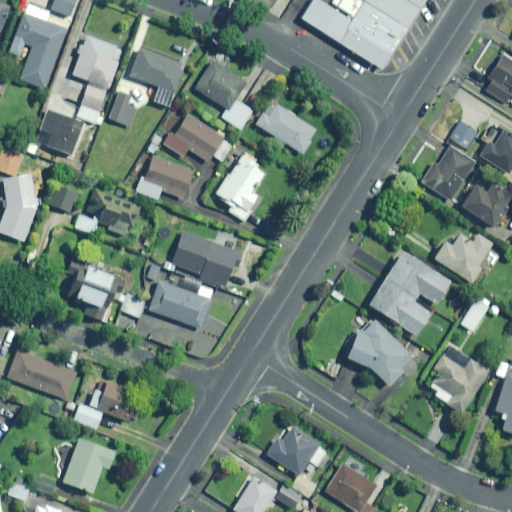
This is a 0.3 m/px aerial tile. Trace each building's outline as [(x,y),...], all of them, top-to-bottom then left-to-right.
[(76,0),(55,0),(51,11),(70,18),(76,0)] [(357,20),(325,0),(317,0),(306,19),(386,69),(400,47),(357,20)] [(412,28),(424,8),(412,0),(367,0),(369,1),(412,28)] [(11,6),(0,1),(0,30),(2,31),(11,6)] [(399,47),(412,28),(369,1),(357,20),(399,47)] [(67,29),(21,13),(7,53),(20,57),(24,44),(31,46),(19,80),(46,90),(67,29)] [(124,52),(85,37),(78,54),(80,55),(73,75),(109,89),(124,52)] [(248,43),(237,40),(233,52),(245,55),(248,43)] [(179,63),(141,48),(130,77),(174,94),(182,72),(176,70),(179,63)] [(511,59),(506,56),(484,89),(506,104),(511,94),(511,59)] [(9,63),(0,60),(0,82),(2,83),(9,63)] [(247,82),(214,61),(195,90),(226,110),(221,118),(241,131),(253,112),(235,100),(247,82)] [(111,94),(71,80),(64,99),(81,105),(77,118),(101,126),(111,94)] [(130,97),(120,93),(110,119),(130,127),(136,110),(127,106),(130,97)] [(317,131),(276,105),(271,113),(266,110),(256,125),(302,155),(317,131)] [(230,141),(173,109),(155,141),(183,157),(187,150),(209,162),(212,156),(219,160),(230,141)] [(82,124),(48,111),(41,131),(48,133),(43,146),(71,156),(82,124)] [(477,132),(462,123),(452,140),(468,149),(477,132)] [(511,167),(511,136),(504,131),(494,147),(488,144),(480,157),(508,175),(511,167)] [(24,156),(2,148),(0,154),(0,171),(16,177),(24,156)] [(473,163),(450,149),(438,167),(434,165),(422,183),(450,201),(473,163)] [(195,172),(150,155),(136,192),(158,200),(162,191),(185,199),(195,172)] [(266,173),(242,156),(215,194),(222,199),(219,204),(242,221),(258,198),(252,193),(266,173)] [(33,177),(3,180),(6,206),(0,220),(0,233),(24,242),(37,207),(33,177)] [(511,197),(492,185),(486,193),(475,187),(462,208),(493,227),(511,197)] [(141,207),(93,189),(85,211),(94,214),(92,219),(79,214),(73,228),(93,236),(98,222),(107,226),(105,229),(124,236),(127,226),(133,228),(141,207)] [(239,238),(221,230),(214,244),(184,231),(170,264),(224,287),(238,253),(233,250),(239,238)] [(493,244),(474,232),(469,240),(458,233),(450,245),(445,242),(434,259),(471,284),(481,269),(478,267),(493,244)] [(452,283),(403,251),(368,306),(416,337),(431,314),(414,303),(420,294),(437,305),(452,283)] [(120,279),(87,267),(75,298),(108,311),(120,279)] [(196,296),(158,282),(148,311),(202,330),(216,293),(199,287),(196,296)] [(489,307),(477,299),(460,325),(473,333),(489,307)] [(411,356),(368,316),(346,358),(372,371),(389,387),(403,372),(399,369),(411,356)] [(511,339),(507,338),(501,357),(511,360),(511,339)] [(76,373),(17,351),(7,378),(66,400),(76,373)] [(419,387),(428,392),(461,414),(489,371),(471,359),(464,370),(440,355),(419,387)] [(511,376),(508,375),(496,412),(506,415),(501,431),(511,434),(511,376)] [(96,391),(89,407),(128,422),(129,418),(137,422),(147,397),(108,381),(103,393),(96,391)] [(102,413),(80,405),(74,421),(96,430),(102,413)] [(328,450),(286,424),(277,439),(266,456),(299,476),(305,466),(314,472),(328,450)] [(115,452),(79,439),(64,483),(93,494),(102,467),(109,470),(115,452)] [(377,485),(343,463),(325,492),(356,511),(373,511),(375,510),(366,503),(377,485)] [(326,474),(319,470),(311,481),(318,486),(326,474)] [(58,482),(34,474),(29,489),(54,496),(58,482)] [(260,486),(250,480),(232,510),(234,511),(263,511),(275,491),(261,483),(260,486)] [(30,489),(12,482),(7,495),(25,502),(30,489)] [(301,497),(284,486),(275,499),(293,510),(301,497)]
